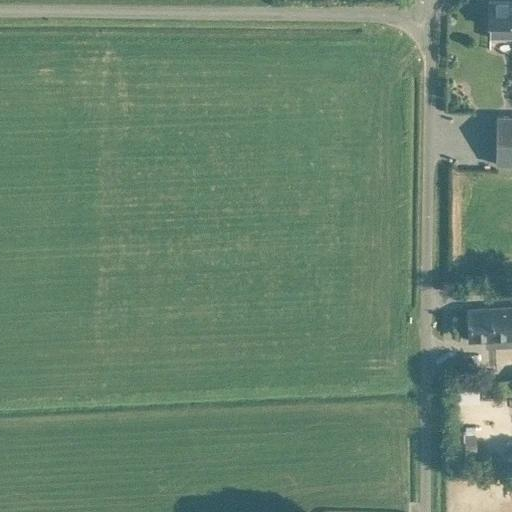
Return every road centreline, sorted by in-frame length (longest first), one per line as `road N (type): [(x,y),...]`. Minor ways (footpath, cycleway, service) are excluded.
road 1 (unclassified): [(424,511),(428,17)]
road 2 (unclassified): [(0,12),(428,17)]
